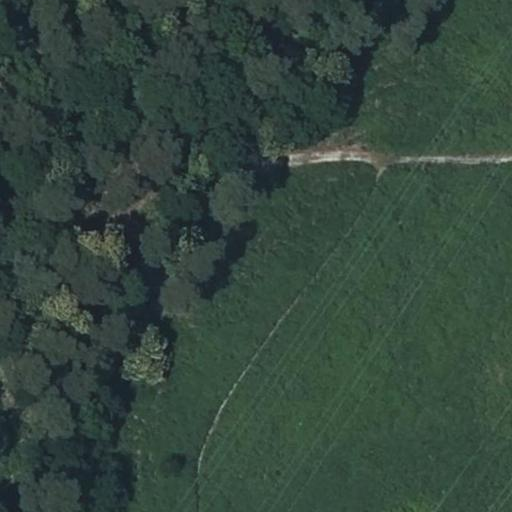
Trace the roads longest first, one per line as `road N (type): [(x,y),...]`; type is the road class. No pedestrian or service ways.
road 1 (track): [(386,152),(243,167),(114,148),(103,157),(0,128)]
road 2 (track): [(386,152),(511,159)]
